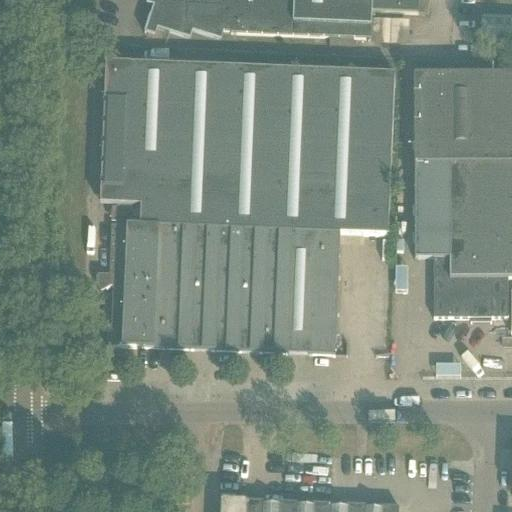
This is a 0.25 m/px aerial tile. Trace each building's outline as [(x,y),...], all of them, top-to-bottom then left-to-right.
[(232,37),(353,42),(371,43),(371,26),(372,15),(418,16),(418,0),(154,0),(157,1),(148,28),(183,39),(186,31),(214,40),(216,33),(231,34),(232,37)] [(511,23),(480,23),(479,59),(511,59),(511,23)] [(413,166),(413,261),(433,262),(433,263),(433,302),(433,322),(508,322),(508,282),(511,281),(511,78),(413,79),(413,166)] [(142,95),(133,316),(191,319),(189,359),(235,361),(247,100),(142,95)] [(247,100),(235,361),(281,363),(283,323),(341,325),(351,105),(247,100)] [(398,511),(398,510),(221,503),(220,511),(398,511)]
